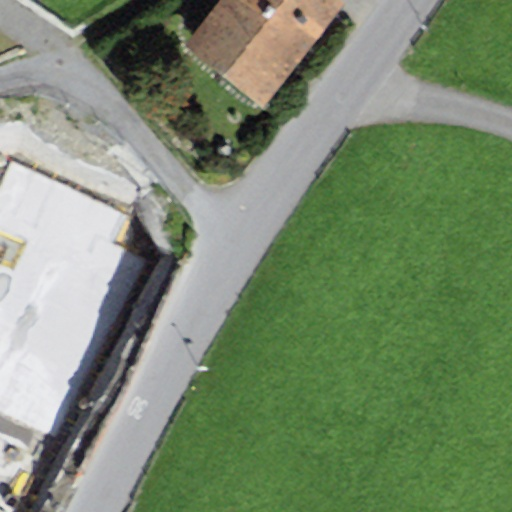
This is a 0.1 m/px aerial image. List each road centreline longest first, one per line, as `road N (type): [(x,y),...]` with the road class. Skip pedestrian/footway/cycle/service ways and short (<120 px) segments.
road 1 (residential): [(95,511),(237,235),(350,77)]
road 2 (residential): [(350,77),(377,92),(511,123)]
